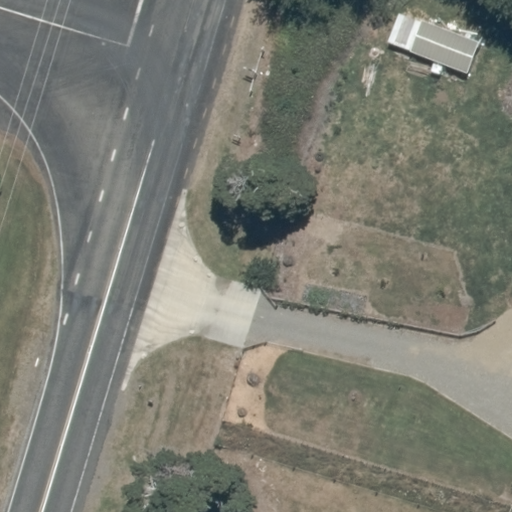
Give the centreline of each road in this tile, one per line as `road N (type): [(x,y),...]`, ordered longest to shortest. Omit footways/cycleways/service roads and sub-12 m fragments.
road 1 (primary): [(40,511),(174,58)]
road 2 (unclassified): [(174,58),(0,0)]
